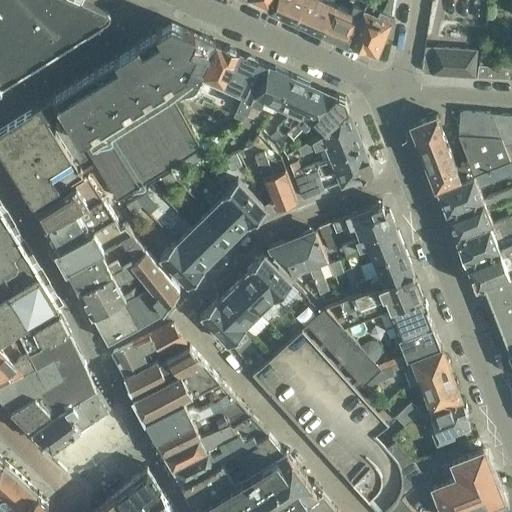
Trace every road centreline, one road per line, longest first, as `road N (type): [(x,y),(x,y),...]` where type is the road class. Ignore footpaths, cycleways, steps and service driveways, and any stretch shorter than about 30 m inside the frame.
road 1 (residential): [(407,175),(263,231),(181,310),(361,511)]
road 2 (residential): [(407,175),(511,446)]
road 3 (residential): [(376,89),(172,0)]
road 4 (residential): [(60,511),(73,499),(0,426)]
